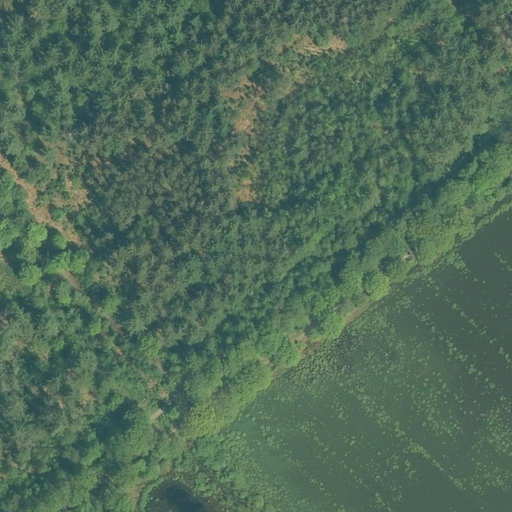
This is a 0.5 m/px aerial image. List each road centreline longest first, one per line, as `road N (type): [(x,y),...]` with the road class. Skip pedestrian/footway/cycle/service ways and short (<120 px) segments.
road 1 (track): [(201,410),(511,175)]
road 2 (track): [(0,211),(201,410)]
road 3 (track): [(65,511),(201,410)]
